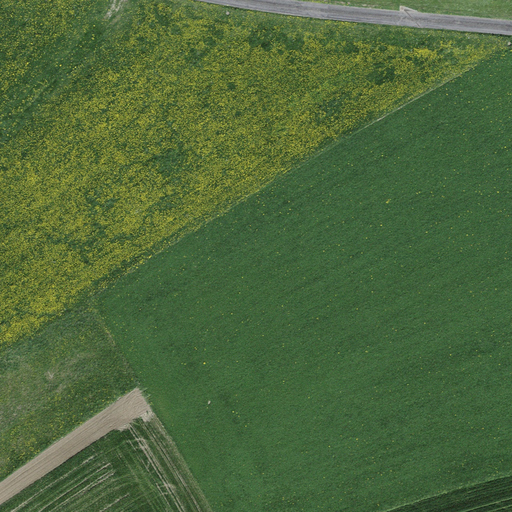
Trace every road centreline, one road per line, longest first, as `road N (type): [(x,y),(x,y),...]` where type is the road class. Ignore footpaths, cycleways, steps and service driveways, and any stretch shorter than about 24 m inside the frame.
road 1 (unclassified): [(237,0),(511,28)]
road 2 (track): [(120,0),(0,129)]
